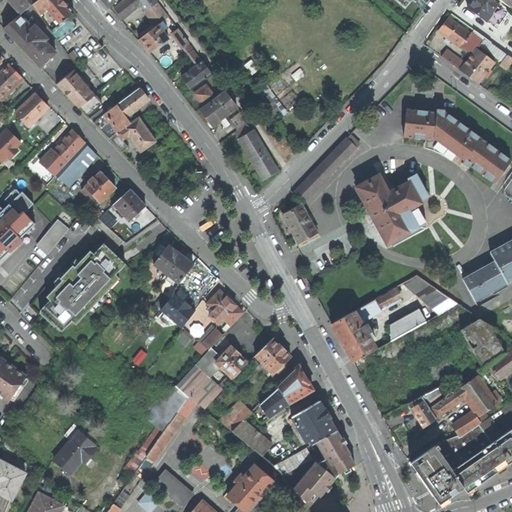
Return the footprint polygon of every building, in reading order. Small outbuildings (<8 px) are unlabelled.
[(10,0),(22,13),(33,5),(38,0),(7,0),(8,1),(8,0),(10,0)] [(47,10),(60,24),(69,17),(75,13),(64,2),(62,0),(38,0),(33,5),(40,15),(47,10)] [(101,0),(109,9),(118,0),(101,0)] [(155,0),(124,0),(114,9),(119,14),(123,19),(141,4),(145,10),(143,12),(149,20),(155,27),(162,21),(169,17),(155,0)] [(495,1),(495,0),(473,0),(468,8),(486,21),(499,4),(495,1)] [(40,67),(56,53),(45,41),(47,39),(35,26),(31,29),(26,24),(27,23),(19,14),(4,29),(22,48),(40,67)] [(51,30),(58,40),(76,27),(69,17),(60,24),(51,30)] [(450,41),(459,48),(461,46),(470,34),(447,18),(437,32),(446,38),(444,41),(446,43),(448,44),(450,41)] [(167,28),(162,21),(155,27),(138,39),(143,45),(150,53),(168,40),(162,31),(167,28)] [(497,35),(479,22),(473,30),(474,31),(485,39),(491,43),(497,35)] [(193,50),(177,29),(171,33),(183,49),(184,48),(188,54),(193,50)] [(477,49),(480,45),(485,39),(474,31),(471,35),(470,34),(461,46),(472,55),(477,49)] [(511,60),(511,58),(491,43),(485,39),(480,45),(502,61),(500,64),(506,69),(511,60)] [(182,58),(175,49),(170,53),(177,62),(182,58)] [(495,62),(477,49),(472,55),(466,63),(460,71),(469,77),(478,83),(486,74),(488,75),(491,71),(489,70),(495,62)] [(212,75),(193,50),(188,54),(197,66),(181,77),(185,82),(191,90),(212,75)] [(441,57),(448,62),(453,55),(447,51),(441,57)] [(448,62),(460,71),(466,63),(453,55),(448,62)] [(0,100),(0,101),(23,78),(16,71),(9,65),(0,73),(0,100)] [(88,117),(101,104),(86,85),(73,70),(56,84),(88,117)] [(410,83),(405,77),(391,92),(396,97),(410,83)] [(213,93),(205,83),(193,91),(201,102),(213,93)] [(113,128),(117,134),(130,124),(125,116),(127,115),(128,116),(149,100),(144,94),(139,88),(93,122),(105,134),(113,128)] [(237,108),(224,91),(200,109),(209,121),(212,126),(237,108)] [(40,99),(35,94),(15,113),(28,127),(48,107),(40,99)] [(468,168),(470,166),(489,143),(444,112),(444,110),(436,109),(436,113),(406,109),(403,137),(434,141),(434,139),(463,161),(462,163),(468,168)] [(49,133),(62,120),(55,112),(51,116),(47,112),(38,122),(49,133)] [(248,122),(240,113),(229,121),(237,130),(248,122)] [(140,153),(156,141),(147,130),(139,118),(130,124),(117,134),(109,139),(122,153),(128,147),(122,140),(128,136),(140,153)] [(0,138),(0,160),(3,164),(10,158),(11,160),(20,151),(18,149),(24,144),(9,130),(0,138)] [(76,134),(73,130),(54,150),(67,163),(85,143),(76,134)] [(278,171),(254,130),(238,140),(251,161),(263,180),(278,171)] [(357,148),(346,138),(294,192),(305,202),(357,148)] [(97,156),(85,143),(67,163),(56,176),(69,187),(97,156)] [(511,161),(489,143),(470,166),(494,183),(511,161)] [(101,173),(101,172),(81,190),(96,206),(115,188),(108,180),(109,179),(106,175),(103,171),(101,173)] [(355,188),(387,245),(418,228),(408,210),(421,203),(420,202),(428,198),(416,176),(408,180),(409,182),(388,193),(379,175),(355,188)] [(7,200),(11,205),(23,194),(18,190),(7,200)] [(129,190),(114,204),(130,221),(145,206),(137,197),(129,190)] [(23,194),(11,205),(21,215),(25,211),(27,213),(37,204),(25,192),(23,194)] [(0,263),(9,255),(24,241),(22,239),(37,225),(27,213),(25,211),(21,215),(11,205),(4,212),(0,215),(0,263)] [(301,205),(283,215),(290,228),(298,243),(316,234),(301,205)] [(124,242),(100,220),(94,225),(109,239),(105,244),(114,252),(124,242)] [(49,255),(70,230),(59,221),(38,246),(49,255)] [(462,280),(474,302),(511,280),(511,240),(490,253),(494,262),(462,280)] [(123,260),(114,252),(105,244),(95,255),(91,252),(76,268),(74,266),(67,273),(62,279),(64,281),(49,298),(52,301),(42,312),(64,332),(73,322),(77,326),(121,278),(117,275),(127,264),(123,260)] [(168,275),(158,289),(171,299),(174,293),(193,265),(182,256),(169,246),(153,264),(168,275)] [(440,314),(456,303),(417,276),(404,283),(440,314)] [(300,279),(298,280),(303,289),(307,287),(303,280),(302,278),(300,279)] [(273,290),(275,289),(270,280),(266,282),(270,289),(272,291),(273,290)] [(401,300),(394,288),(331,324),(340,340),(353,362),(375,349),(366,334),(370,331),(366,325),(363,328),(360,322),(401,300)] [(230,300),(219,290),(206,304),(213,310),(209,315),(218,324),(223,320),(230,326),(243,312),(230,300)] [(184,302),(174,293),(171,299),(161,310),(181,327),(195,310),(184,302)] [(391,334),(391,341),(424,321),(419,311),(391,326),(391,334)] [(465,336),(484,368),(505,353),(492,333),(496,330),(479,318),(454,333),(458,339),(465,336)] [(216,330),(212,326),(197,342),(202,346),(203,345),(208,351),(211,347),(223,335),(217,330),(216,330)] [(192,341),(183,333),(177,340),(186,348),(192,341)] [(283,365),(291,357),(283,349),(273,338),(255,356),(262,363),(259,365),(266,373),(268,370),(272,374),(276,372),(278,374),(285,368),(283,365)] [(231,346),(221,357),(215,363),(220,367),(233,379),(248,363),(235,350),(231,346)] [(221,357),(211,347),(208,351),(195,364),(210,378),(219,369),(220,367),(215,363),(221,357)] [(511,370),(511,350),(490,366),(500,379),(511,370)] [(0,357),(0,396),(8,402),(27,376),(4,360),(0,357)] [(222,390),(210,378),(195,364),(173,388),(181,393),(188,396),(190,397),(197,403),(205,410),(222,390)] [(288,404),(312,389),(306,378),(299,366),(277,386),(278,388),(260,405),(268,418),(279,411),(288,404)] [(490,382),(483,372),(461,388),(459,385),(446,395),(447,397),(439,402),(431,408),(437,418),(466,398),(476,411),(453,426),(460,435),(483,419),(480,415),(496,403),(507,397),(503,390),(491,396),(484,386),(490,382)] [(186,398),(188,396),(181,393),(163,419),(169,423),(186,399),(186,398)] [(147,457),(154,462),(161,452),(184,420),(185,421),(197,403),(190,397),(147,457)] [(424,428),(436,419),(423,400),(420,402),(418,398),(408,404),(411,408),(415,414),(424,428)] [(240,400),(218,421),(231,432),(251,412),(240,400)] [(311,445),(316,442),(336,430),(327,415),(319,401),(291,417),(305,443),(309,441),(311,445)] [(256,416),(251,412),(231,432),(273,466),(282,461),(267,450),(270,446),(257,435),(246,426),(256,416)] [(99,441),(75,424),(65,438),(71,443),(58,461),(74,474),(85,459),(89,454),(92,456),(99,447),(96,445),(99,441)] [(491,443),(479,424),(459,437),(458,435),(440,442),(410,463),(417,473),(432,494),(439,504),(456,492),(463,487),(467,493),(510,462),(511,460),(511,430),(511,429),(491,443)] [(150,451),(164,431),(158,426),(143,447),(150,451)] [(343,442),(336,430),(316,442),(325,459),(320,462),(318,463),(317,462),(294,489),(306,503),(314,493),(319,498),(335,478),(334,477),(336,476),(337,474),(338,474),(352,466),(354,465),(348,455),(350,454),(343,442)] [(306,447),(282,461),(273,466),(277,469),(283,476),(313,459),(306,447)] [(12,500),(26,473),(0,460),(0,494),(1,494),(12,500)] [(240,508),(244,511),(247,511),(263,495),(274,482),(255,466),(228,497),(240,508)] [(195,495),(166,470),(155,483),(184,508),(195,495)] [(150,511),(159,502),(147,491),(138,502),(150,511)] [(61,511),(64,506),(40,494),(30,511),(61,511)] [(269,500),(263,495),(247,511),(244,511),(240,508),(236,511),(258,511),(263,507),(269,500)] [(214,511),(203,501),(193,511),(214,511)]
